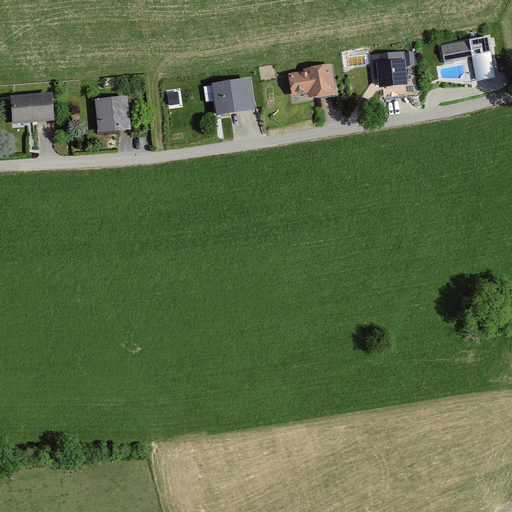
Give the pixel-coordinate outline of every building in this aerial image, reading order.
[(493,39),(443,49),(446,65),(474,60),(477,74),(471,75),(473,82),(479,81),(480,84),(499,80),(494,57),(496,57),(493,39)] [(404,55),(374,58),(377,76),(384,75),(386,91),(410,88),(407,64),(405,64),(404,55)] [(417,68),(416,55),(408,55),(409,69),(417,68)] [(334,67),(304,72),(305,75),(291,77),(294,99),(310,96),(310,101),(339,97),(334,67)] [(253,81),(214,88),(219,119),(258,113),(253,81)] [(168,90),(170,106),(183,105),(181,88),(168,90)] [(57,124),(55,95),(11,99),(13,128),(57,124)] [(129,100),(96,104),(100,136),(133,132),(129,100)]
